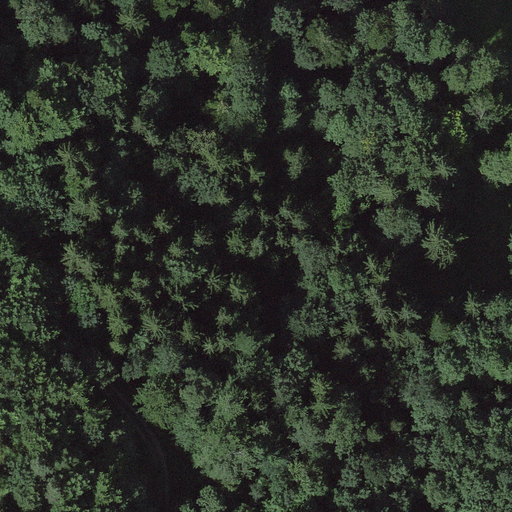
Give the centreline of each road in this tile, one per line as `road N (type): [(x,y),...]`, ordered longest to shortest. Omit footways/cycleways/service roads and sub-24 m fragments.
road 1 (track): [(45,0),(196,132),(469,309),(511,316)]
road 2 (track): [(161,511),(166,473),(152,432),(64,333),(34,255),(0,214)]
